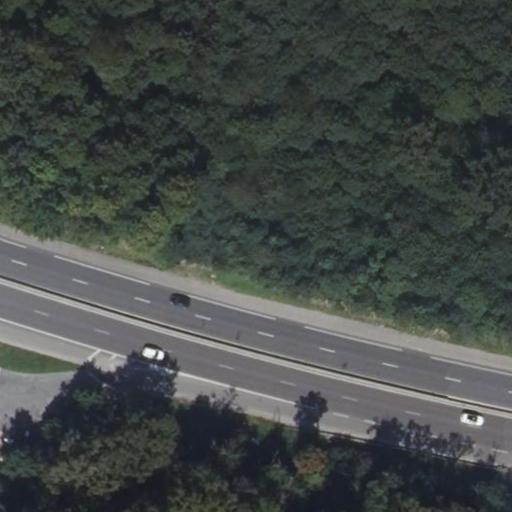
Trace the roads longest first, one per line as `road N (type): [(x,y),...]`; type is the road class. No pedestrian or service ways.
road 1 (primary): [(511,392),(392,373),(0,258)]
road 2 (primary): [(0,301),(385,412),(511,434)]
